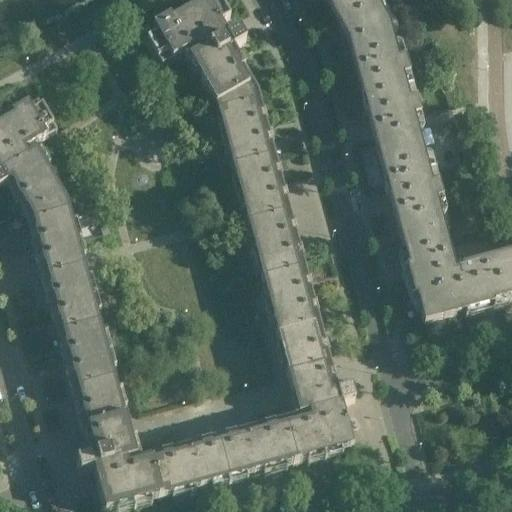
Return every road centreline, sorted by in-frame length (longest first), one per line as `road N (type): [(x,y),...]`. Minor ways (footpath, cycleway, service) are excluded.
road 1 (residential): [(268,0),(300,54),(411,458)]
road 2 (residential): [(36,493),(0,358)]
